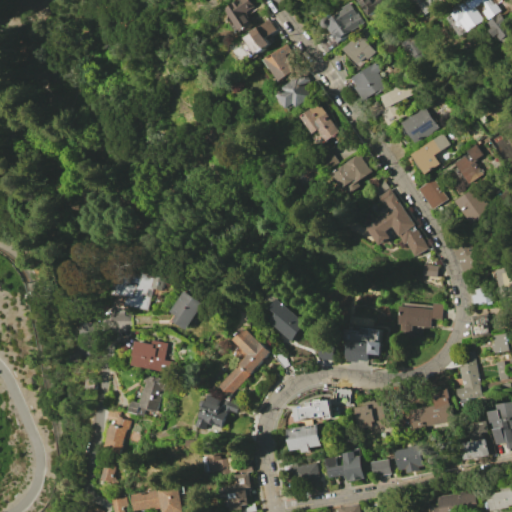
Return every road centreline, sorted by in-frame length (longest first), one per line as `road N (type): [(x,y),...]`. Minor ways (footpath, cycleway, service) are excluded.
road 1 (residential): [(273,510),(511,462)]
road 2 (residential): [(404,185),(274,0)]
road 3 (residential): [(70,511),(92,463),(115,324)]
road 4 (residential): [(273,510),(267,413),(289,386),(326,375)]
road 5 (residential): [(326,375),(413,378),(445,355),(461,316)]
road 6 (residential): [(461,316),(445,249),(404,185)]
